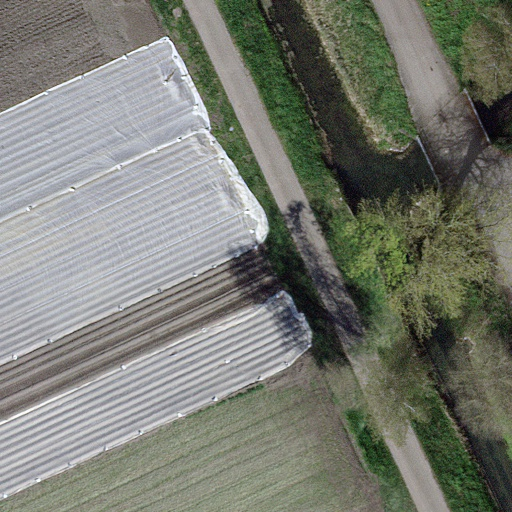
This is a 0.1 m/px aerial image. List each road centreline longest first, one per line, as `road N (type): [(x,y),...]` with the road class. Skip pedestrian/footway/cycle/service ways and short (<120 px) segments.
road 1 (track): [(195,0),(431,511)]
road 2 (track): [(389,0),(495,231)]
